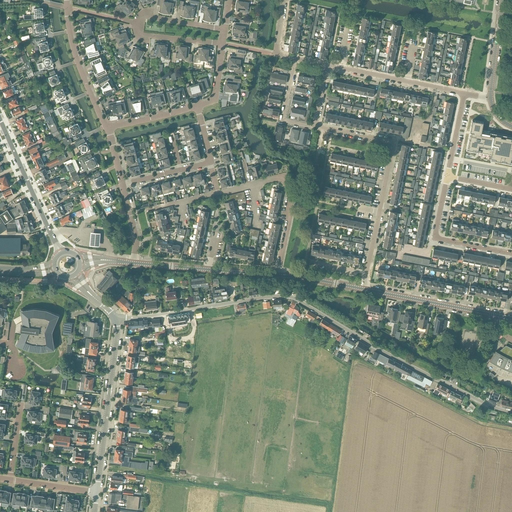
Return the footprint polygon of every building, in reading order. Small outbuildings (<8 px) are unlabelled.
[(123,3),(133,11),(134,10),(134,9),(135,8),(136,7),(136,5),(130,0),(124,0),(125,1),(123,3)] [(165,14),(167,2),(164,1),(164,0),(157,0),(157,4),(160,4),(159,12),(158,12),(160,13),(162,13),(163,14),(165,14)] [(167,2),(165,14),(166,14),(167,14),(168,15),(170,14),(172,14),(173,6),(176,7),(177,0),(175,0),(172,0),(170,0),(170,2),(167,2)] [(189,0),(189,5),(187,18),(188,18),(189,18),(190,18),(191,18),(192,18),(194,18),(193,18),(195,10),(198,11),(199,4),(199,2),(190,0),(189,0)] [(187,18),(189,5),(183,4),(183,1),(180,1),(179,7),(182,8),(181,15),(180,15),(180,16),(182,16),(183,17),(185,18),(187,18)] [(133,11),(123,3),(121,5),(120,4),(117,5),(115,8),(120,12),(122,10),(127,15),(127,16),(128,15),(129,15),(130,14),(132,12),(133,11)] [(235,6),(235,7),(235,8),(235,9),(235,10),(236,11),(243,12),(243,15),(250,16),(250,12),(251,7),(248,6),(235,4),(235,5),(235,6)] [(209,22),(211,9),(208,9),(208,7),(205,5),(202,5),(201,11),(204,12),(202,19),(204,20),(204,21),(205,21),(207,21),(209,22)] [(33,12),(34,13),(34,14),(24,15),(24,20),(37,19),(37,17),(43,17),(43,8),(38,8),(37,7),(36,7),(35,7),(34,7),(34,8),(33,9),(33,10),(33,11),(33,12)] [(211,9),(209,22),(210,22),(212,22),(214,22),(215,22),(215,21),(216,14),(219,15),(221,8),(217,7),(217,10),(211,9)] [(81,28),(92,26),(91,21),(94,21),(94,18),(80,20),(81,26),(81,28)] [(232,28),(245,30),(246,24),(249,24),(249,21),(240,20),(240,23),(234,22),(234,21),(233,23),(233,25),(232,26),(232,28)] [(45,35),(44,32),(43,32),(43,31),(45,31),(43,22),(39,23),(38,22),(37,22),(36,22),(35,23),(34,23),(34,24),(34,25),(34,26),(35,27),(35,28),(36,30),(34,30),(34,35),(39,34),(39,37),(45,35)] [(92,26),(81,28),(82,31),(83,36),(94,34),(92,26)] [(331,36),(332,30),(325,28),(322,27),(321,30),(324,31),(324,34),(331,36)] [(245,30),(232,28),(232,30),(232,32),(232,33),(232,35),(233,35),(240,36),(240,39),(246,40),(247,36),(246,33),(244,33),(245,30)] [(116,39),(128,35),(128,34),(128,33),(127,33),(127,32),(126,30),(125,29),(118,32),(117,29),(110,31),(111,35),(114,37),(115,37),(116,39)] [(117,42),(116,43),(116,46),(117,49),(119,55),(125,50),(124,47),(123,47),(122,44),(129,42),(130,42),(130,41),(129,40),(129,39),(129,38),(129,37),(129,36),(128,35),(116,39),(117,42)] [(46,40),(45,37),(39,39),(35,40),(37,46),(39,45),(40,48),(39,48),(39,50),(39,51),(40,51),(40,52),(41,52),(42,52),(43,52),(44,52),(45,51),(49,50),(47,41),(45,42),(45,41),(46,40)] [(86,49),(97,46),(96,42),(99,41),(97,37),(83,41),(84,41),(84,43),(84,44),(84,43),(83,44),(86,47),(86,49)] [(160,56),(161,43),(160,43),(159,43),(158,43),(156,43),(154,43),(154,44),(154,51),(151,51),(150,58),(153,58),(157,57),(157,55),(160,56)] [(161,43),(160,56),(163,56),(162,58),(165,59),(169,60),(170,53),(167,52),(167,45),(168,45),(166,44),(164,44),(163,43),(161,43)] [(182,58),(183,45),(181,45),(179,45),(178,45),(176,46),(176,53),(173,53),(172,62),(175,62),(175,60),(179,59),(179,58),(182,58)] [(183,45),(182,58),(184,58),(184,60),(187,61),(191,62),(192,55),(189,55),(189,47),(190,47),(188,46),(187,46),(186,46),(185,45),(184,45),(183,45)] [(97,46),(86,49),(87,49),(87,50),(87,55),(88,55),(88,57),(87,57),(88,58),(102,53),(101,50),(98,51),(97,46)] [(125,50),(119,55),(124,57),(127,59),(130,59),(131,58),(133,59),(140,48),(139,48),(138,47),(136,47),(135,46),(133,46),(130,53),(127,51),(125,50)] [(205,47),(203,47),(201,47),(199,48),(198,48),(198,56),(195,55),(194,62),(197,62),(198,60),(204,60),(205,47)] [(205,47),(204,60),(206,60),(206,62),(210,64),(209,66),(213,66),(214,57),(210,57),(211,49),(212,50),(212,49),(210,49),(208,48),(207,48),(205,47)] [(15,51),(18,57),(24,54),(22,48),(15,51)] [(140,48),(133,59),(132,62),(143,67),(145,64),(142,63),(144,60),(141,59),(145,52),(144,52),(144,51),(142,50),(141,49),(140,48)] [(227,61),(240,63),(241,60),(242,61),(244,58),(244,55),(245,55),(246,51),(236,49),(235,54),(236,54),(236,56),(230,55),(229,56),(228,57),(228,58),(228,60),(228,61),(227,61)] [(48,70),(54,68),(53,65),(51,66),(51,64),(53,64),(51,55),(46,57),(45,56),(44,56),(43,56),(43,57),(42,58),(42,59),(42,60),(42,61),(43,61),(43,62),(37,64),(39,71),(47,68),(48,70)] [(93,69),(103,65),(100,57),(90,61),(92,67),(93,69)] [(240,63),(227,61),(227,62),(227,63),(227,65),(227,66),(227,67),(228,68),(235,69),(235,72),(242,73),(242,70),(241,66),(240,66),(240,63)] [(103,65),(93,69),(94,71),(96,77),(107,72),(103,65)] [(35,76),(31,69),(27,71),(28,73),(27,74),(29,79),(35,76)] [(50,82),(50,83),(50,84),(51,85),(52,86),(53,86),(54,86),(55,85),(56,84),(60,82),(57,74),(55,75),(54,74),(56,73),(54,70),(49,73),(50,76),(51,75),(51,76),(48,77),(50,82)] [(0,82),(8,79),(7,77),(9,76),(8,73),(0,75),(0,82)] [(270,80),(285,83),(287,76),(271,73),(270,80)] [(316,77),(299,73),(297,82),(314,85),(316,77)] [(102,88),(112,83),(109,78),(112,77),(110,74),(97,81),(98,81),(99,83),(99,84),(98,83),(98,84),(101,87),(102,87),(102,88)] [(194,84),(197,95),(200,94),(205,93),(204,88),(209,87),(206,78),(198,80),(199,83),(194,84)] [(224,87),(237,88),(237,82),(240,83),(241,79),(234,78),(234,81),(226,80),(226,81),(225,82),(225,83),(224,84),(224,85),(224,87)] [(8,79),(0,82),(0,85),(2,89),(12,84),(10,80),(9,81),(8,79)] [(337,89),(339,82),(333,81),(332,84),(330,83),(329,87),(337,89)] [(112,83),(102,88),(102,89),(103,88),(103,90),(104,94),(105,93),(106,96),(105,96),(118,89),(116,84),(114,86),(112,83)] [(197,95),(194,84),(189,86),(188,83),(185,84),(189,97),(195,96),(197,95)] [(283,89),(271,86),(270,92),(281,95),(283,89)] [(12,87),(3,91),(3,92),(3,93),(4,94),(4,95),(5,97),(13,94),(14,96),(17,95),(22,92),(21,89),(14,92),(12,87)] [(224,87),(224,88),(224,90),(224,91),(224,92),(224,94),(225,93),(224,93),(229,94),(228,100),(238,102),(239,95),(238,92),(236,91),(237,88),(224,87)] [(62,88),(58,90),(57,90),(56,90),(55,90),(54,91),(54,92),(54,93),(54,94),(54,95),(55,95),(56,96),(57,98),(55,99),(56,103),(60,101),(61,103),(67,101),(65,98),(64,99),(64,97),(66,97),(62,88)] [(175,90),(178,101),(178,100),(179,100),(184,100),(183,99),(186,99),(186,100),(187,99),(183,88),(175,90)] [(178,101),(175,90),(166,92),(170,104),(170,103),(172,102),(172,103),(176,101),(177,100),(178,101)] [(158,106),(155,95),(155,92),(147,94),(150,108),(156,107),(156,106),(158,106)] [(155,95),(158,106),(160,105),(161,105),(166,104),(163,93),(155,95)] [(268,101),(280,103),(281,97),(269,95),(268,101)] [(292,102),(304,105),(305,99),(293,96),(292,102)] [(422,97),(421,104),(420,106),(426,107),(427,105),(431,106),(432,101),(428,100),(428,98),(422,97)] [(138,111),(136,100),(131,101),(130,98),(127,98),(130,113),(130,112),(133,112),(133,113),(137,111),(137,110),(138,110),(138,111)] [(136,100),(138,111),(139,111),(138,110),(140,110),(144,110),(144,109),(147,109),(147,110),(145,98),(136,100)] [(10,104),(8,104),(10,108),(19,104),(16,99),(9,102),(10,104)] [(116,104),(118,114),(121,114),(126,113),(124,99),(121,100),(121,103),(116,104)] [(45,104),(39,107),(43,114),(49,112),(45,104)] [(68,107),(69,107),(68,104),(57,108),(60,117),(64,115),(64,116),(64,117),(64,118),(65,119),(66,119),(67,120),(68,120),(69,119),(69,118),(70,118),(74,116),(71,108),(68,108),(68,107)] [(118,114),(116,104),(108,105),(110,116),(116,115),(118,114)] [(36,105),(23,110),(25,113),(37,108),(36,105)] [(19,107),(11,110),(11,111),(11,112),(12,113),(12,114),(14,116),(22,112),(19,107)] [(279,110),(264,107),(263,114),(278,117),(279,110)] [(291,115),(297,116),(297,119),(300,120),(300,117),(304,118),(305,111),(292,108),(291,109),(290,114),(291,115)] [(43,114),(47,122),(53,119),(49,112),(43,114)] [(24,116),(16,120),(16,121),(16,122),(17,123),(16,123),(17,125),(18,126),(27,122),(27,121),(31,119),(30,116),(25,117),(24,116)] [(225,125),(223,119),(223,117),(215,119),(215,122),(214,122),(215,124),(214,124),(215,127),(225,125)] [(47,122),(50,129),(56,126),(53,119),(47,122)] [(471,120),(465,150),(491,155),(490,160),(511,164),(511,158),(511,136),(480,131),(482,122),(471,120)] [(18,126),(18,127),(18,128),(19,129),(20,129),(21,131),(26,129),(26,130),(32,127),(31,124),(28,125),(27,122),(18,126)] [(77,123),(73,125),(72,125),(71,125),(70,125),(70,126),(69,127),(69,128),(69,129),(70,130),(71,131),(72,133),(71,133),(71,134),(70,134),(70,135),(70,136),(71,137),(72,137),(73,137),(76,136),(77,138),(82,135),(81,133),(80,133),(79,132),(81,131),(77,123)] [(281,141),(284,126),(277,124),(273,140),(281,141)] [(184,135),(194,133),(193,129),(192,127),(189,128),(189,125),(183,127),(183,129),(183,130),(184,135)] [(54,137),(60,134),(56,126),(50,129),(54,137)] [(291,129),(289,140),(296,141),(299,130),(291,129)] [(24,141),(32,137),(31,134),(32,133),(31,131),(22,135),(23,137),(23,138),(23,140),(24,140),(24,141)] [(301,131),(299,143),(306,144),(308,133),(301,131)] [(154,142),(164,140),(163,137),(162,137),(162,135),(161,135),(160,132),(152,134),(153,137),(154,142)] [(32,137),(24,141),(25,141),(24,142),(25,143),(26,144),(26,145),(26,144),(27,146),(36,142),(35,140),(34,141),(32,137)] [(446,138),(439,137),(437,146),(441,147),(442,144),(445,144),(446,138)] [(80,150),(80,151),(80,152),(80,153),(81,153),(82,154),(83,154),(84,154),(85,154),(85,153),(86,152),(90,150),(86,142),(84,143),(84,142),(85,141),(84,138),(78,141),(74,143),(77,149),(79,148),(80,150)] [(124,150),(134,147),(133,142),(131,143),(130,140),(124,141),(125,144),(124,144),(124,146),(124,150)] [(28,149),(30,154),(38,151),(37,148),(40,147),(39,144),(28,149)] [(33,160),(41,157),(46,155),(51,152),(50,150),(45,153),(40,155),(39,152),(31,156),(33,160)] [(48,166),(62,160),(66,158),(64,154),(58,157),(58,159),(47,164),(48,166)] [(92,157),(91,154),(81,158),(84,164),(86,163),(87,165),(87,166),(87,167),(87,168),(88,169),(89,169),(90,170),(91,169),(92,169),(92,168),(93,167),(97,165),(93,157),(91,158),(91,157),(92,157)] [(45,165),(41,157),(33,160),(37,168),(45,165)] [(266,162),(262,163),(264,172),(267,171),(268,174),(272,173),(272,172),(278,171),(278,169),(279,168),(279,166),(278,165),(277,166),(276,164),(269,165),(269,164),(267,165),(266,162)] [(73,163),(67,165),(69,171),(72,177),(75,176),(77,180),(80,179),(77,172),(73,163)] [(319,165),(313,163),(311,163),(309,177),(316,178),(319,165)] [(229,164),(217,167),(218,169),(217,169),(218,173),(230,170),(229,164)] [(247,167),(249,175),(253,174),(254,178),(261,176),(260,169),(261,169),(260,165),(259,166),(259,165),(252,167),(252,165),(247,167)] [(218,173),(219,176),(220,178),(231,175),(230,170),(218,173)] [(51,172),(41,177),(43,181),(49,178),(48,176),(56,173),(54,171),(51,172)] [(101,186),(105,184),(102,175),(100,176),(99,175),(100,175),(99,172),(94,174),(95,177),(96,177),(96,178),(95,178),(94,178),(94,179),(93,180),(94,181),(95,181),(96,183),(95,184),(95,185),(96,186),(96,187),(97,188),(98,188),(99,188),(100,187),(101,186)] [(197,174),(200,184),(203,183),(204,185),(207,184),(205,175),(203,176),(203,173),(201,174),(197,174)] [(220,178),(220,180),(221,183),(233,180),(231,175),(220,178)] [(54,180),(44,184),(46,189),(56,184),(54,180)] [(221,183),(222,187),(222,189),(234,186),(233,180),(221,183)] [(7,181),(0,184),(0,188),(1,190),(10,186),(9,184),(9,183),(8,182),(7,181)] [(147,197),(145,187),(141,188),(141,189),(139,189),(140,193),(137,194),(137,193),(136,194),(136,196),(136,197),(136,198),(137,200),(147,197)] [(274,188),(272,197),(280,199),(281,193),(278,192),(279,189),(274,188)] [(11,189),(2,192),(0,193),(0,197),(1,197),(1,196),(4,195),(5,198),(13,194),(11,189)] [(113,201),(110,193),(108,194),(107,193),(108,192),(107,189),(97,194),(100,200),(103,199),(104,201),(103,202),(103,203),(104,203),(104,204),(105,205),(106,205),(107,205),(108,204),(109,204),(109,203),(113,201)] [(459,189),(456,199),(463,201),(463,198),(465,190),(459,189)] [(65,191),(57,195),(56,192),(49,195),(51,200),(66,193),(65,191)] [(51,200),(53,205),(60,202),(59,199),(63,197),(67,195),(66,193),(51,200)] [(91,205),(88,198),(85,200),(82,201),(85,207),(91,205)] [(28,210),(24,200),(15,204),(17,207),(10,210),(13,217),(20,214),(23,213),(28,210)] [(234,207),(232,201),(230,201),(228,202),(225,203),(226,209),(234,207)] [(95,214),(91,205),(80,210),(83,216),(84,219),(95,214)] [(56,212),(59,217),(65,214),(64,212),(68,210),(72,208),(71,206),(56,212)] [(196,214),(196,216),(199,216),(207,218),(209,212),(208,212),(209,208),(204,207),(204,209),(201,208),(200,214),(196,213),(196,214)] [(160,210),(155,211),(155,214),(157,220),(164,218),(163,212),(162,209),(160,210)] [(21,218),(24,216),(24,215),(23,213),(20,214),(13,217),(14,218),(13,218),(7,210),(0,214),(0,216),(5,224),(6,223),(16,222),(15,220),(21,218)] [(266,218),(273,220),(278,221),(278,217),(276,217),(277,211),(270,210),(268,215),(260,214),(259,217),(266,218)] [(32,225),(29,213),(24,215),(24,216),(21,218),(15,220),(16,222),(18,229),(23,228),(32,225)] [(60,219),(62,225),(68,223),(69,224),(72,222),(74,221),(72,217),(70,218),(69,215),(60,219)] [(0,233),(7,229),(7,234),(16,233),(15,224),(7,224),(7,228),(0,217),(0,233)] [(273,220),(272,223),(271,229),(279,231),(280,224),(277,224),(278,221),(273,220)] [(160,232),(168,230),(166,224),(158,226),(160,232)] [(17,233),(22,233),(21,231),(25,230),(26,232),(34,229),(32,225),(23,228),(18,229),(17,229),(17,233)] [(157,246),(160,247),(160,250),(166,251),(167,243),(169,234),(169,232),(163,233),(164,236),(165,236),(164,240),(163,240),(163,241),(158,240),(157,246)] [(101,234),(91,234),(90,240),(90,247),(100,248),(100,241),(101,234)] [(20,238),(0,237),(0,255),(16,256),(16,255),(29,255),(30,243),(25,243),(20,244),(20,238)] [(313,245),(311,254),(317,255),(318,248),(319,244),(316,244),(316,245),(313,245)] [(201,248),(193,247),(191,246),(189,256),(196,257),(197,254),(200,255),(201,248)] [(264,253),(263,259),(263,261),(265,262),(266,263),(266,262),(272,263),(272,261),(274,255),(264,253)] [(383,277),(385,269),(378,267),(377,275),(383,277)] [(383,277),(390,278),(391,270),(392,268),(388,267),(388,269),(385,269),(383,277)] [(96,286),(106,294),(119,278),(109,270),(108,272),(106,270),(103,275),(105,276),(96,286)] [(419,286),(425,287),(428,276),(424,276),(424,277),(421,276),(421,277),(419,286)] [(425,287),(432,288),(433,280),(434,278),(428,276),(425,287)] [(204,277),(192,278),(191,278),(194,296),(195,304),(200,303),(199,295),(198,286),(209,285),(208,278),(207,278),(205,278),(204,277)] [(114,300),(121,307),(127,300),(124,298),(131,291),(132,291),(134,289),(132,287),(131,288),(128,285),(125,288),(114,300)] [(459,285),(457,293),(463,294),(465,286),(459,285)] [(475,295),(476,287),(470,285),(468,293),(475,295)] [(176,291),(171,292),(170,287),(167,287),(167,292),(166,292),(167,299),(177,298),(176,291)] [(219,289),(221,299),(227,298),(227,297),(228,297),(227,287),(219,289)] [(250,297),(260,295),(259,290),(255,291),(254,288),(248,289),(250,297)] [(221,299),(219,289),(212,290),(214,299),(215,299),(216,300),(221,299)] [(494,298),(500,300),(502,289),(501,292),(495,290),(494,298)] [(500,300),(506,301),(508,293),(508,291),(502,289),(500,300)] [(160,303),(159,297),(155,297),(156,301),(145,302),(146,310),(157,309),(156,303),(160,303)] [(127,300),(121,307),(127,313),(131,309),(130,308),(130,307),(129,305),(130,304),(127,301),(127,300)] [(296,303),(292,301),(289,307),(288,307),(286,312),(286,313),(285,316),(289,318),(287,321),(292,323),(294,319),(292,318),(293,316),(291,315),(292,312),(295,306),(294,306),(296,303)] [(380,306),(368,304),(367,307),(366,308),(365,311),(366,313),(366,316),(382,319),(384,313),(379,312),(380,306)] [(391,308),(389,308),(386,321),(398,324),(399,316),(396,315),(397,309),(392,308),(391,308)] [(52,328),(58,315),(46,311),(34,309),(22,311),(22,315),(22,316),(23,321),(24,325),(21,325),(21,330),(23,330),(17,344),(29,349),(41,350),(53,349),(51,335),(52,328)] [(308,310),(305,315),(311,318),(313,319),(316,315),(308,310)] [(413,312),(405,311),(405,315),(401,314),(399,321),(408,323),(407,326),(406,330),(413,331),(413,328),(415,321),(411,320),(413,312)] [(188,314),(176,316),(177,320),(177,325),(187,323),(186,320),(189,320),(188,314)] [(429,316),(420,314),(418,323),(417,324),(417,326),(418,327),(420,328),(421,327),(426,328),(425,333),(428,333),(430,323),(427,323),(429,316)] [(176,316),(168,317),(169,323),(172,323),(172,326),(177,325),(177,320),(176,316)] [(444,320),(444,318),(436,317),(433,333),(441,335),(441,333),(445,334),(448,319),(447,319),(447,320),(444,320)] [(160,325),(159,318),(151,319),(152,323),(150,323),(150,322),(147,322),(147,320),(128,322),(128,328),(140,326),(140,328),(148,327),(148,325),(152,325),(152,326),(160,325)] [(328,333),(333,325),(322,319),(318,326),(324,330),(326,328),(329,329),(326,332),(328,333)] [(83,335),(83,336),(90,336),(90,335),(99,336),(100,330),(99,329),(99,326),(99,325),(97,324),(97,322),(96,322),(93,320),(91,322),(87,321),(87,325),(92,326),(91,331),(84,331),(84,335),(83,335)] [(70,335),(72,323),(75,324),(72,323),(64,322),(63,334),(70,335),(72,335),(70,335)] [(333,325),(328,333),(330,335),(332,331),(338,335),(341,330),(333,325)] [(350,336),(345,344),(347,346),(352,348),(356,340),(353,338),(350,336)] [(86,338),(85,347),(88,348),(97,349),(98,348),(98,347),(98,346),(98,345),(98,343),(90,342),(91,339),(86,338)] [(359,341),(355,348),(363,353),(368,346),(359,341)] [(511,348),(507,346),(506,345),(498,352),(496,351),(489,361),(497,366),(505,369),(511,371),(511,348)] [(375,362),(379,354),(375,351),(372,357),(370,361),(374,363),(375,362)] [(383,355),(378,363),(379,364),(379,363),(383,365),(387,358),(383,355)] [(396,362),(395,362),(389,359),(386,363),(391,366),(393,367),(396,362)] [(406,367),(396,362),(393,367),(398,369),(401,371),(403,372),(406,367)] [(403,372),(408,375),(419,380),(425,383),(430,386),(432,381),(424,377),(409,369),(406,367),(403,372)] [(93,380),(94,377),(90,377),(91,375),(82,374),(81,382),(93,383),(94,382),(94,380),(93,380)] [(425,383),(419,380),(408,375),(407,378),(423,387),(425,383)] [(81,382),(80,390),(90,392),(91,389),(92,389),(92,387),(93,386),(93,384),(93,383),(81,382)] [(449,395),(450,394),(448,393),(450,390),(438,383),(435,388),(433,392),(438,395),(439,393),(442,395),(442,394),(447,396),(446,398),(447,398),(449,395)] [(144,388),(138,387),(131,386),(131,390),(123,389),(123,392),(122,392),(122,394),(122,395),(130,396),(135,397),(136,391),(147,393),(148,388),(144,388)] [(9,389),(2,388),(1,396),(15,398),(16,398),(16,393),(16,390),(12,390),(12,389),(9,389)] [(39,396),(39,392),(32,391),(30,402),(31,402),(30,403),(35,404),(35,403),(38,403),(38,400),(39,400),(39,396)] [(463,396),(451,391),(450,394),(449,395),(449,396),(447,398),(449,399),(450,398),(454,400),(455,399),(456,399),(456,400),(455,402),(458,404),(459,401),(460,402),(460,401),(462,401),(463,398),(462,397),(463,396)] [(487,398),(487,400),(495,404),(497,399),(500,394),(493,391),(491,396),(490,395),(489,399),(487,398)] [(138,397),(136,397),(135,397),(130,396),(122,395),(122,396),(121,398),(122,399),(122,401),(123,401),(123,403),(124,403),(133,404),(134,404),(134,403),(137,403),(138,397)] [(61,399),(60,406),(73,408),(73,402),(73,401),(61,399)] [(511,402),(502,400),(500,406),(511,409),(511,408),(511,402)] [(471,402),(469,405),(468,406),(467,409),(472,412),(475,407),(471,402)] [(68,417),(68,418),(71,418),(72,410),(60,408),(59,416),(68,417)] [(49,410),(42,409),(40,409),(39,412),(29,411),(28,416),(29,416),(28,419),(32,419),(32,420),(36,420),(42,421),(43,413),(48,414),(49,410)] [(127,420),(127,416),(120,415),(120,416),(119,416),(119,418),(119,419),(119,421),(123,422),(123,423),(129,424),(129,420),(127,420)] [(88,422),(88,420),(80,419),(75,419),(74,424),(78,424),(80,425),(80,426),(85,427),(86,425),(88,426),(88,425),(89,424),(89,423),(88,422)] [(86,439),(87,434),(83,434),(83,432),(75,431),(74,437),(86,439)] [(36,443),(37,435),(45,437),(46,433),(35,432),(35,435),(26,434),(25,434),(25,439),(25,441),(29,442),(29,443),(32,443),(32,442),(36,443)] [(71,437),(55,435),(54,435),(53,444),(69,446),(70,440),(71,440),(71,437)] [(124,440),(125,436),(117,435),(117,436),(116,438),(117,438),(116,441),(121,442),(120,443),(126,443),(127,440),(124,440)] [(132,452),(133,452),(133,447),(132,447),(127,446),(122,446),(121,450),(115,449),(115,452),(114,452),(114,454),(115,455),(122,456),(127,457),(129,457),(130,451),(132,452)] [(25,465),(29,466),(29,465),(35,466),(36,459),(42,460),(42,456),(30,454),(30,457),(23,456),(23,457),(22,457),(21,461),(22,462),(22,464),(25,465)] [(127,457),(122,456),(115,455),(115,456),(114,456),(114,458),(114,459),(114,461),(120,462),(120,465),(121,466),(128,467),(147,469),(148,461),(145,460),(145,463),(141,462),(141,463),(129,461),(129,457),(127,457)] [(43,475),(47,476),(51,477),(51,476),(55,477),(56,469),(45,467),(44,469),(43,474),(44,474),(43,475)] [(73,479),(73,480),(76,480),(80,480),(80,479),(81,479),(82,474),(81,474),(81,473),(70,471),(69,479),(73,479)] [(7,490),(4,490),(3,490),(3,491),(1,502),(8,503),(9,503),(9,498),(10,498),(10,492),(7,492),(7,490)] [(20,504),(21,494),(21,493),(20,492),(19,492),(18,492),(17,493),(14,493),(13,498),(10,498),(9,498),(9,503),(8,503),(8,505),(12,506),(13,504),(20,505),(20,504)] [(25,493),(23,493),(21,493),(21,494),(20,504),(27,505),(26,508),(31,508),(31,507),(32,501),(31,501),(28,500),(29,495),(25,494),(25,493)] [(144,497),(139,496),(121,494),(114,493),(114,494),(109,493),(108,501),(116,502),(117,499),(123,500),(127,500),(126,507),(142,510),(144,497)] [(38,508),(40,496),(40,495),(38,495),(36,495),(36,496),(32,495),(31,501),(32,501),(31,507),(38,508)] [(47,497),(44,497),(43,497),(44,496),(42,496),(41,496),(40,495),(40,496),(38,508),(37,509),(45,510),(46,508),(45,508),(47,497)] [(53,509),(54,498),(51,498),(51,497),(48,496),(48,498),(47,497),(45,508),(46,508),(53,509)] [(78,506),(79,501),(78,501),(78,500),(72,499),(72,498),(67,497),(66,504),(64,504),(77,506),(78,506)]
